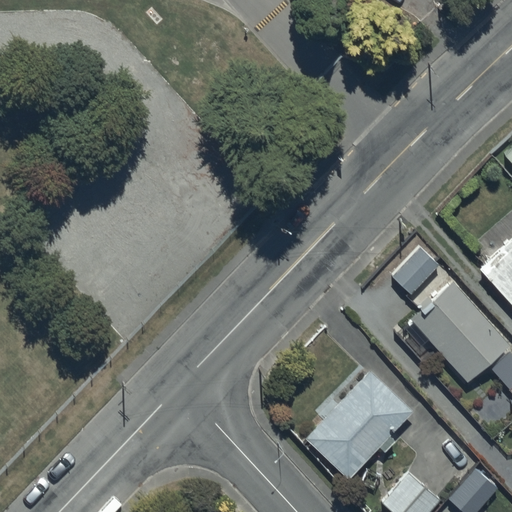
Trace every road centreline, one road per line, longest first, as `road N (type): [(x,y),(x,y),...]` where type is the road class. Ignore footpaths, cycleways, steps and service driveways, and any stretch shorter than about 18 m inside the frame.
road 1 (unclassified): [(511,49),(160,392)]
road 2 (track): [(87,266),(174,175),(175,138),(148,83),(99,35),(0,33)]
road 3 (residential): [(278,511),(160,392)]
road 4 (unclassified): [(160,392),(47,511)]
